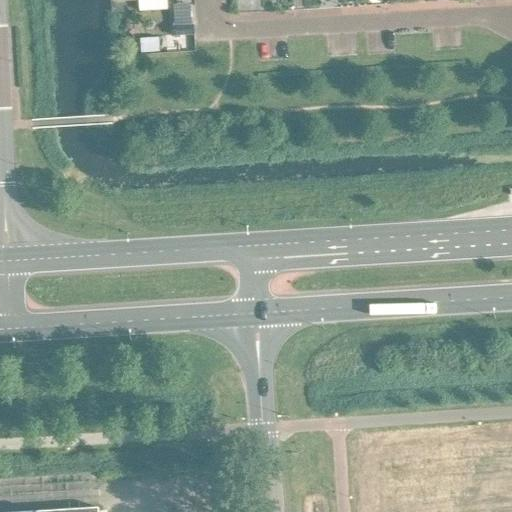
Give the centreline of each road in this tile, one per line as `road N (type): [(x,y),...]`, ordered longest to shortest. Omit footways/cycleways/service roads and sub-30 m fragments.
road 1 (residential): [(208,0),(209,24),(511,9)]
road 2 (secondary): [(511,227),(255,241)]
road 3 (secondary): [(258,301),(511,287)]
road 4 (secondary): [(255,241),(10,255)]
road 5 (secondary): [(15,318),(258,301)]
road 6 (tertiary): [(270,511),(258,301)]
road 7 (unclassified): [(10,255),(0,94)]
